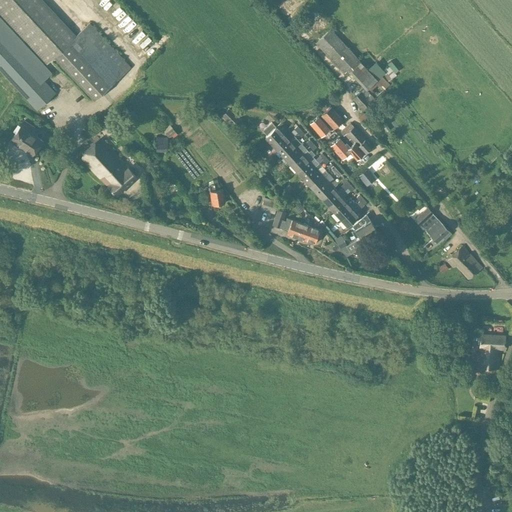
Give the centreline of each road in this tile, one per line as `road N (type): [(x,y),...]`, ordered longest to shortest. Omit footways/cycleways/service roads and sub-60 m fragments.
road 1 (tertiary): [(0,189),(426,291)]
road 2 (residential): [(506,293),(380,147)]
road 3 (unclassified): [(484,511),(482,441),(511,340)]
